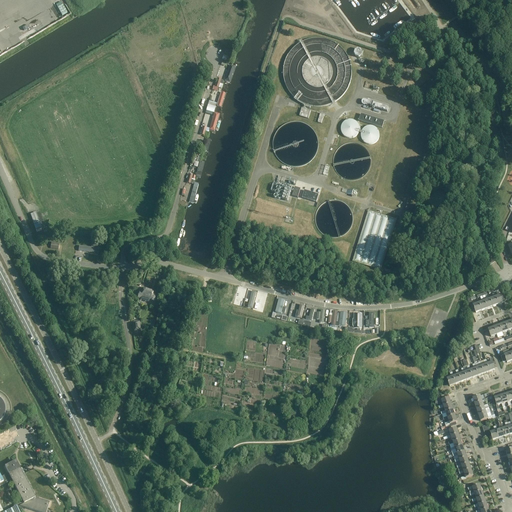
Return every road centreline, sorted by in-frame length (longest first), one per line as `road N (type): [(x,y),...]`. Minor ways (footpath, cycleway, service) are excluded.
road 1 (unclassified): [(503,273),(426,300),(349,308),(154,261),(122,268)]
road 2 (primary): [(116,511),(0,272)]
road 3 (unclassified): [(122,268),(126,246),(168,230),(214,54)]
road 4 (unclassified): [(96,440),(0,246)]
road 5 (unclassified): [(96,440),(111,430),(128,380),(122,268)]
road 6 (unclassified): [(122,268),(36,252),(0,168)]
road 7 (residential): [(511,511),(459,394),(503,378)]
road 8 (unclassified): [(281,20),(290,16),(382,50),(441,27)]
